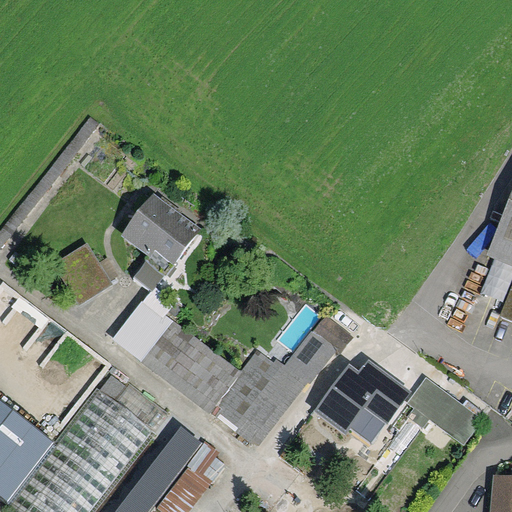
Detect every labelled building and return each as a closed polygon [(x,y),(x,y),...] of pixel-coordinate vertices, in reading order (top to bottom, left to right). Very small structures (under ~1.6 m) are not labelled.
[(198,231),(143,191),(114,232),(169,271),(198,231)] [(82,301),(115,283),(92,243),(59,261),(82,301)] [(306,386),(336,346),(311,327),(278,370),(252,351),(235,373),(136,298),(105,338),(251,448),(301,382),(306,386)] [(0,496),(5,501),(71,416),(0,360),(0,496)] [(105,387),(154,428),(167,413),(118,372),(105,387)] [(382,423),(401,398),(365,372),(352,390),(342,382),(316,418),(341,437),(362,409),(382,423)] [(139,511),(182,459),(92,389),(71,416),(5,501),(19,511),(139,511)] [(167,511),(189,511),(230,461),(208,444),(159,506),(167,511)] [(511,511),(511,482),(491,481),(488,511),(511,511)]
